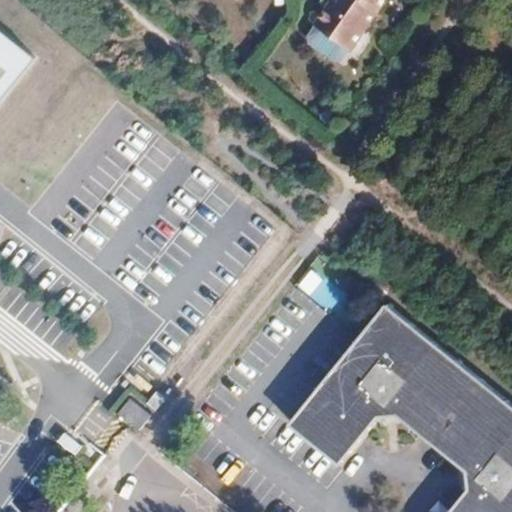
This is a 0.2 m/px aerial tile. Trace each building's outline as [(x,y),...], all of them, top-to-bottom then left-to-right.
[(342,41),(352,48),(353,48),(386,0),(333,0),(318,24),(311,35),(312,42),(332,56),(342,41)] [(0,105),(38,59),(0,27),(0,105)] [(342,41),(332,56),(338,60),(345,59),(352,48),(342,41)] [(370,412),(393,413),(439,355),(376,304),(352,333),(281,420),(332,461),(370,412)] [(511,511),(511,414),(439,355),(393,413),(456,464),(458,488),(438,511),(511,511)]
